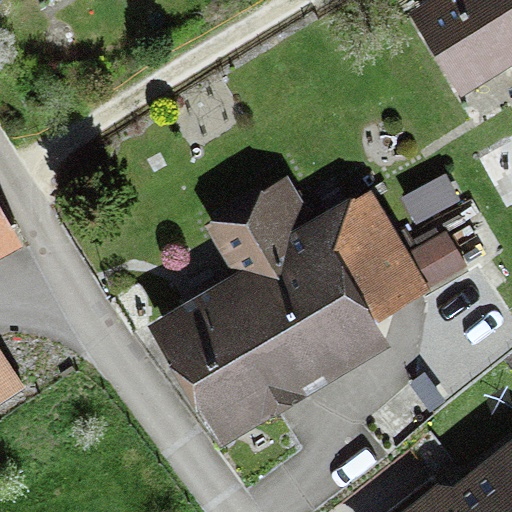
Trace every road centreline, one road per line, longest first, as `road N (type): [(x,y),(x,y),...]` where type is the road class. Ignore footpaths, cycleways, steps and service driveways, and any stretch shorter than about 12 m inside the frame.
road 1 (residential): [(232,511),(123,362),(0,165)]
road 2 (unknown): [(281,511),(335,449),(344,406),(486,292)]
